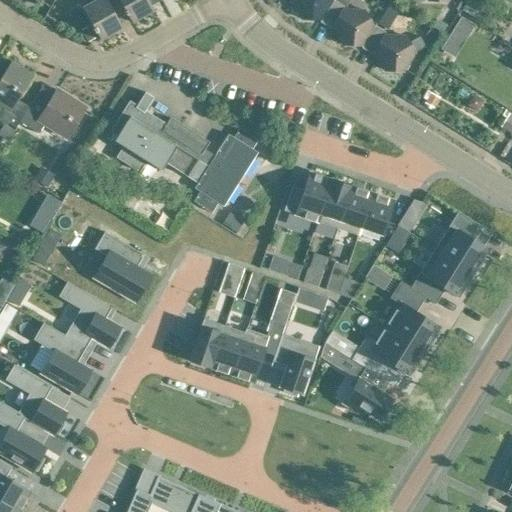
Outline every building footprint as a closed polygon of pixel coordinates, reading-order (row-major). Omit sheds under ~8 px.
[(119,0),(95,0),(82,8),(93,28),(91,29),(94,33),(96,32),(100,40),(121,28),(117,20),(127,15),(128,14),(119,0)] [(160,0),(161,0),(160,0),(119,0),(128,14),(127,15),(131,23),(153,11),(148,3),(152,0),(160,0)] [(320,20),(332,1),(331,2),(330,0),(291,0),(291,1),(301,18),(320,19),(320,20)] [(362,46),(373,28),(363,11),(343,10),(344,6),(334,0),(332,1),(320,20),(320,23),(330,28),(333,27),(342,44),(362,45),(362,46)] [(460,18),(454,27),(467,36),(473,26),(460,18)] [(436,19),(431,26),(441,32),(445,25),(436,19)] [(373,28),(362,46),(362,48),(371,54),(374,53),(384,70),(404,71),(414,54),(413,52),(425,46),(420,36),(408,42),(405,36),(385,36),(385,32),(376,27),(373,28)] [(444,55),(439,63),(447,68),(450,63),(449,58),(444,55)] [(0,118),(15,128),(19,122),(29,107),(18,100),(33,75),(11,61),(0,77),(0,105),(2,107),(0,109),(0,118)] [(29,107),(19,122),(38,134),(44,124),(49,127),(66,138),(85,108),(57,90),(53,95),(41,87),(29,107)] [(110,132),(117,136),(114,141),(123,147),(116,158),(137,171),(144,160),(161,170),(165,163),(198,184),(194,189),(199,192),(193,202),(211,213),(217,203),(223,207),(257,153),(252,149),(258,140),(239,128),(233,138),(228,134),(214,156),(204,150),(209,142),(170,118),(166,124),(144,110),(151,99),(144,95),(145,93),(144,92),(136,105),(129,101),(110,132)] [(483,101),(474,95),(468,104),(478,110),(483,101)] [(500,128),(511,134),(511,117),(509,115),(510,113),(506,110),(502,116),(506,118),(500,128)] [(14,130),(5,124),(0,131),(0,136),(7,141),(14,130)] [(47,188),(55,176),(41,167),(33,179),(47,188)] [(292,187),(284,211),(316,222),(330,180),(309,173),(303,191),(292,187)] [(330,180),(316,222),(337,229),(351,187),(330,180)] [(351,187),(337,229),(358,236),(361,228),(360,228),(371,194),(351,187)] [(371,194),(360,228),(361,228),(381,235),(393,201),(371,194)] [(452,226),(480,243),(499,211),(472,194),(452,226)] [(449,225),(434,249),(475,274),(482,263),(479,261),(486,249),(449,225)] [(106,256),(93,278),(135,302),(151,275),(142,269),(137,266),(143,255),(104,232),(94,249),(106,256)] [(6,239),(0,241),(0,258),(0,259),(12,254),(6,239)] [(38,246),(30,259),(42,266),(49,253),(38,246)] [(434,249),(419,273),(457,296),(464,284),(468,286),(475,274),(434,249)] [(274,257),(269,270),(283,275),(288,262),(274,257)] [(228,264),(223,278),(239,283),(244,269),(228,264)] [(308,268),(303,282),(317,287),(322,273),(308,268)] [(2,278),(0,281),(0,306),(1,306),(13,285),(2,278)] [(67,282),(58,296),(80,309),(64,335),(64,336),(85,348),(91,338),(97,341),(108,348),(120,327),(109,321),(105,318),(111,308),(67,282)] [(342,285),(339,294),(351,299),(357,290),(342,285)] [(18,307),(24,296),(13,290),(7,300),(18,307)] [(400,303),(385,327),(423,350),(428,341),(432,344),(439,332),(436,330),(438,327),(400,303)] [(5,304),(0,311),(0,330),(4,332),(16,310),(5,304)] [(203,318),(189,360),(211,367),(225,326),(203,318)] [(43,322),(33,340),(53,351),(41,373),(76,395),(91,370),(83,366),(77,362),(85,348),(64,336),(64,335),(43,322)] [(225,326),(211,367),(231,374),(245,333),(244,332),(225,326)] [(385,327),(371,351),(408,374),(410,370),(414,372),(421,361),(418,358),(423,350),(385,327)] [(245,333),(231,374),(253,382),(268,336),(246,329),(244,332),(245,333)] [(282,332),(272,360),(285,364),(276,389),(300,397),(317,343),(282,332)] [(14,365),(5,380),(29,394),(18,412),(17,413),(49,431),(48,432),(53,435),(55,432),(58,434),(64,424),(60,422),(66,412),(62,410),(69,397),(14,365)] [(358,378),(342,403),(357,412),(360,408),(379,420),(392,400),(358,378)] [(0,401),(0,424),(8,429),(0,443),(0,453),(31,472),(33,469),(36,471),(43,459),(40,457),(45,448),(41,445),(48,432),(49,431),(17,413),(18,412),(0,401)] [(0,474),(0,500),(18,511),(29,492),(0,474)] [(136,490),(126,511),(147,511),(151,503),(171,511),(214,511),(218,503),(213,501),(204,497),(178,485),(178,487),(172,485),(173,483),(158,477),(157,476),(149,495),(136,489),(136,490)] [(0,500),(0,511),(17,511),(18,511),(0,500)] [(214,511),(239,511),(237,511),(236,511),(234,511),(231,511),(232,509),(218,503),(214,511)]
